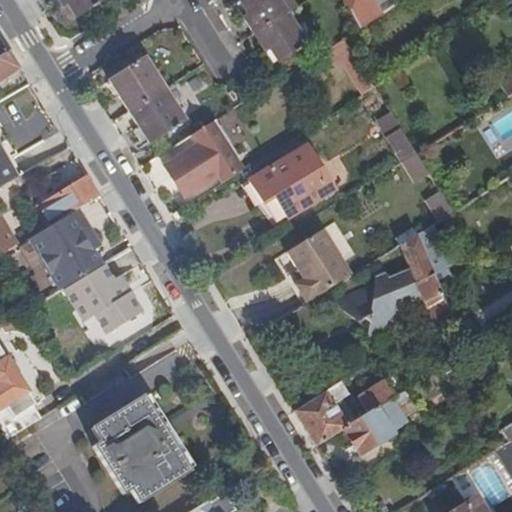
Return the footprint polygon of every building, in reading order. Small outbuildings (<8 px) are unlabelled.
[(100,0),(58,0),(62,5),(67,2),(76,16),(90,7),(92,9),(96,6),(95,4),(100,0)] [(238,0),(234,2),(243,16),(248,13),(240,0),(238,0)] [(243,16),(253,33),(286,13),(277,0),(240,0),(248,13),(243,16)] [(344,0),(359,28),(379,15),(370,0),(344,0)] [(286,13),(253,33),(264,49),(269,46),(278,60),(292,50),(293,52),(299,49),(298,47),(304,42),(286,13)] [(0,81),(19,69),(8,52),(0,56),(0,81)] [(109,80),(129,111),(163,89),(144,58),(137,62),(135,60),(129,64),(131,67),(109,80)] [(511,73),(498,83),(506,96),(511,92),(511,73)] [(163,89),(129,111),(149,143),(169,129),(170,132),(177,127),(176,125),(183,121),(163,89)] [(399,127),(390,113),(375,121),(385,137),(399,127)] [(208,124),(191,134),(197,145),(163,166),(183,197),(216,176),(221,184),(238,173),(208,124)] [(385,137),(395,153),(409,144),(399,127),(385,137)] [(395,153),(400,163),(405,159),(414,153),(411,147),(409,144),(395,153)] [(416,144),(411,147),(414,153),(420,150),(416,144)] [(273,196),(286,218),(333,189),(306,145),(249,181),(262,203),(273,196)] [(0,188),(15,180),(0,153),(0,188)] [(414,153),(405,159),(414,175),(424,169),(414,153)] [(76,210),(99,196),(87,176),(71,186),(69,182),(57,189),(59,193),(40,206),(52,225),(69,215),(76,210)] [(427,201),(438,220),(451,212),(439,192),(427,201)] [(103,265),(132,248),(99,196),(76,210),(97,246),(91,250),(100,267),(103,265)] [(276,224),(286,218),(273,196),(262,203),(276,224)] [(97,246),(76,210),(69,215),(91,250),(97,246)] [(29,240),(60,291),(63,289),(100,267),(91,250),(69,215),(52,225),(33,237),(29,240)] [(0,257),(17,247),(0,220),(0,257)] [(429,226),(417,234),(439,288),(450,280),(444,269),(452,263),(429,226)] [(294,285),(306,303),(350,276),(321,231),(286,253),(303,280),(294,285)] [(417,234),(399,245),(408,267),(389,276),(384,272),(379,272),(375,273),(373,276),(372,280),(373,284),(332,302),(356,323),(361,321),(370,323),(368,339),(376,344),(389,337),(395,300),(407,295),(414,298),(421,295),(433,324),(450,314),(439,288),(417,234)] [(113,280),(103,265),(100,267),(63,289),(77,311),(87,314),(95,316),(106,335),(143,312),(131,293),(123,297),(113,280)] [(120,276),(113,280),(123,297),(131,293),(120,276)] [(87,314),(77,311),(80,316),(84,322),(95,316),(87,314)] [(277,337),(268,336),(263,339),(262,348),(265,352),(272,353),(278,349),(280,342),(277,337)] [(8,439),(44,416),(8,357),(5,359),(0,350),(0,426),(4,433),(8,439)] [(356,396),(366,413),(391,397),(394,395),(383,379),(356,396)] [(337,384),(293,412),(315,446),(342,428),(346,425),(332,403),(344,396),(337,384)] [(98,453),(156,417),(143,396),(91,428),(99,442),(93,446),(98,453)] [(366,413),(346,425),(342,428),(359,455),(392,433),(390,432),(406,422),(391,397),(366,413)] [(189,470),(156,417),(98,453),(122,492),(129,488),(138,502),(189,470)] [(511,422),(500,430),(507,443),(511,440),(511,422)] [(511,440),(507,443),(494,451),(511,478),(511,440)] [(231,511),(236,509),(225,491),(190,511),(231,511)] [(474,496),(467,501),(471,508),(479,503),(474,496)] [(471,508),(467,501),(449,511),(484,511),(479,503),(471,508)]
